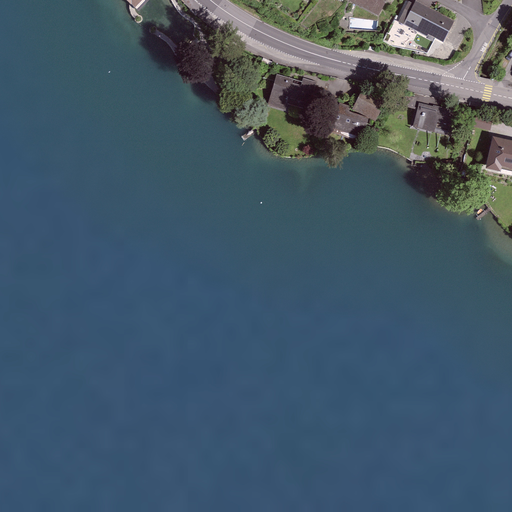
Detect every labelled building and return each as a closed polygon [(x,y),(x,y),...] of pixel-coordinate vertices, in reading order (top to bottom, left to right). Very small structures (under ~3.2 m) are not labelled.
[(342,0),(343,0),(342,0),(346,0),(378,15),(385,0),(342,0)] [(442,43),(454,21),(415,0),(413,4),(408,1),(398,22),(426,36),(418,51),(429,57),(438,40),(442,43)] [(352,17),(351,27),(377,28),(377,18),(352,17)] [(310,104),(316,82),(302,78),(300,86),(292,84),(293,79),(275,74),(267,105),(285,110),(287,104),(303,109),(305,103),(310,104)] [(363,85),(351,110),(367,118),(374,121),(386,97),(363,85)] [(432,107),(418,103),(417,108),(414,107),(416,98),(406,95),(403,107),(416,110),(412,127),(450,137),(456,111),(433,105),(432,107)] [(361,138),(367,118),(348,112),(349,106),(339,103),(331,128),(361,138)] [(511,141),(489,137),(483,165),(511,170),(511,141)]
